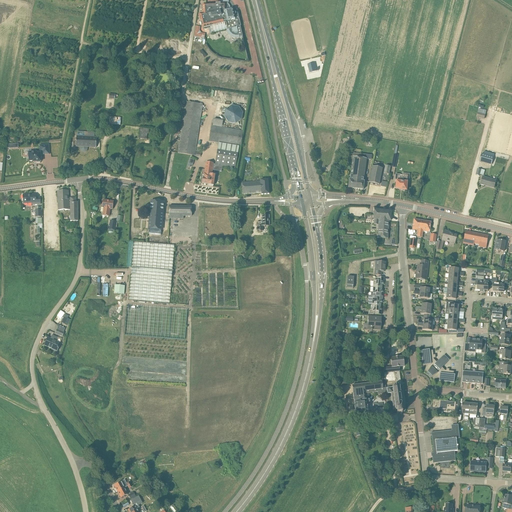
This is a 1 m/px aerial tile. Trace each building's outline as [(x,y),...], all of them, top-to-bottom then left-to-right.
[(239,19),(237,12),(235,13),(235,12),(234,12),(233,13),(232,9),(230,9),(230,8),(230,7),(229,6),(229,5),(228,4),(227,4),(228,3),(227,2),(226,1),(225,2),(225,1),(224,1),(223,2),(222,2),(221,2),(220,3),(216,3),(216,5),(202,5),(203,13),(198,14),(202,28),(212,26),(213,33),(225,30),(226,32),(228,35),(231,37),(235,37),(237,37),(239,37),(242,37),(240,26),(239,19)] [(195,27),(194,37),(204,38),(205,34),(201,33),(199,31),(200,27),(195,27)] [(315,62),(307,64),(310,73),(317,71),(315,62)] [(203,104),(186,102),(178,153),(195,156),(203,104)] [(242,113),(238,107),(231,106),(225,110),(224,118),(228,124),(235,125),(241,121),(242,113)] [(479,109),(477,117),(484,119),(486,111),(479,109)] [(209,141),(218,143),(239,147),(240,147),(243,131),(222,127),(212,126),(211,126),(209,141)] [(149,129),(139,128),(138,138),(147,139),(147,134),(148,134),(149,129)] [(76,147),(80,147),(80,149),(80,151),(82,152),(83,153),(86,153),(87,151),(88,150),(88,147),(96,148),(96,137),(93,137),(93,134),(84,133),(84,137),(76,136),(76,147)] [(239,147),(218,143),(214,166),(235,169),(239,147)] [(42,154),(49,154),(48,144),(39,145),(39,152),(42,152),(42,154)] [(492,165),(495,154),(485,151),(484,154),(482,153),(480,162),(492,165)] [(37,152),(29,153),(29,154),(28,154),(28,157),(29,157),(29,161),(33,161),(33,162),(41,162),(41,153),(37,153),(37,152)] [(348,188),(355,189),(363,190),(364,181),(363,181),(366,159),(353,157),(350,179),(349,179),(348,188)] [(203,178),(202,183),(209,184),(208,185),(213,186),(215,175),(212,175),(213,163),(206,162),(204,174),(203,178)] [(369,182),(379,185),(383,168),(372,166),(369,182)] [(407,178),(399,177),(400,175),(396,174),(395,182),(396,182),(396,189),(400,189),(399,190),(406,191),(407,182),(407,178)] [(483,177),(481,184),(494,188),(496,180),(483,177)] [(269,194),(268,179),(260,180),(260,181),(242,183),(243,194),(261,193),(261,195),(269,194)] [(78,221),(77,202),(76,202),(76,197),(68,198),(68,191),(58,191),(58,210),(70,210),(71,221),(78,221)] [(40,204),(40,197),(36,198),(36,194),(23,195),(23,204),(32,203),(32,205),(40,204)] [(102,208),(104,208),(102,215),(109,216),(110,209),(112,209),(113,202),(103,200),(102,208)] [(164,202),(151,201),(148,234),(161,235),(164,202)] [(184,219),(184,217),(191,217),(192,206),(169,205),(169,219),(184,219)] [(382,220),(383,210),(374,210),(373,219),(374,219),(373,225),(379,225),(378,238),(382,238),(383,226),(382,226),(383,220),(382,220)] [(383,226),(382,238),(387,239),(389,221),(390,221),(391,211),(383,210),(382,220),(383,220),(382,226),(383,226)] [(262,231),(262,226),(269,226),(269,216),(262,216),(262,222),(257,222),(257,231),(262,231)] [(419,237),(422,221),(414,220),(413,230),(418,230),(417,237),(419,237)] [(114,232),(116,222),(110,221),(108,231),(114,232)] [(422,221),(419,237),(422,238),(423,231),(429,232),(430,222),(422,221)] [(444,231),(442,240),(454,243),(457,235),(449,233),(449,232),(444,231)] [(479,248),(486,249),(488,236),(466,231),(464,241),(479,245),(479,248)] [(497,240),(495,250),(504,251),(506,241),(497,240)] [(129,300),(169,303),(174,245),(147,243),(134,242),(129,300)] [(240,254),(242,256),(245,258),(252,248),(248,246),(245,251),(243,249),(240,254)] [(428,262),(420,261),(420,266),(418,266),(417,274),(416,273),(415,279),(426,280),(428,267),(428,262)] [(384,271),(385,262),(376,262),(375,275),(381,275),(381,271),(384,271)] [(382,285),(383,285),(384,278),(378,277),(377,281),(374,281),(373,287),(382,287),(382,285)] [(492,280),(491,287),(494,287),(494,291),(499,292),(500,283),(497,283),(497,279),(492,278),(492,280)] [(483,291),(484,280),(478,279),(476,279),(475,285),(478,285),(477,290),(480,290),(480,291),(483,291)] [(488,286),(491,287),(492,280),(484,280),(483,291),(485,292),(485,291),(488,291),(488,286)] [(500,283),(499,292),(504,292),(504,288),(507,288),(508,282),(505,282),(505,283),(500,283)] [(114,293),(124,294),(125,286),(115,285),(114,293)] [(417,293),(429,294),(430,289),(426,288),(426,285),(420,285),(420,288),(420,291),(414,291),(414,294),(417,294),(417,293)] [(371,293),(371,296),(383,297),(383,290),(381,290),(382,287),(373,287),(373,293),(371,293)] [(372,299),(372,305),(380,306),(381,303),(382,303),(383,297),(371,296),(371,299),(372,299)] [(445,309),(461,311),(461,309),(458,309),(459,305),(455,305),(455,302),(449,302),(446,301),(446,304),(445,309)] [(380,306),(372,305),(372,309),(371,309),(370,309),(369,310),(369,311),(368,311),(368,312),(368,314),(374,314),(374,311),(375,311),(375,314),(381,315),(382,308),(380,308),(380,306)] [(502,318),(503,309),(493,308),(492,316),(496,316),(496,318),(502,318)] [(424,314),(424,317),(430,318),(431,310),(419,309),(419,310),(421,311),(421,314),(424,314)] [(369,316),(368,330),(380,331),(381,317),(369,316)] [(417,322),(417,326),(421,326),(421,325),(432,326),(433,321),(439,322),(439,318),(435,318),(430,318),(424,317),(424,319),(423,323),(417,322)] [(59,326),(57,329),(55,334),(62,337),(64,332),(63,332),(65,328),(59,326)] [(44,345),(53,349),(57,351),(59,347),(58,347),(59,343),(56,341),(58,337),(52,335),(50,339),(48,338),(44,345)] [(509,345),(510,336),(502,335),(502,341),(500,341),(500,344),(509,345)] [(476,352),(476,350),(477,340),(476,340),(473,339),(473,340),(470,339),(470,343),(465,343),(465,352),(476,352)] [(477,340),(476,350),(482,350),(482,353),(485,353),(486,345),(483,345),(483,341),(480,340),(477,340)] [(432,379),(433,380),(437,378),(439,379),(439,381),(454,383),(454,378),(455,375),(453,375),(454,371),(449,371),(449,369),(446,369),(446,371),(445,371),(442,367),(447,363),(449,360),(444,355),(437,362),(433,359),(433,358),(435,358),(435,355),(433,355),(433,350),(429,351),(429,349),(421,350),(423,365),(425,365),(426,366),(426,367),(424,371),(425,372),(426,372),(427,373),(428,373),(429,374),(430,375),(431,376),(432,377),(432,378),(432,379)] [(510,360),(511,351),(500,350),(500,354),(503,354),(503,359),(510,360)] [(396,372),(399,371),(399,367),(404,366),(403,356),(391,358),(392,367),(383,368),(384,373),(396,372)] [(511,374),(511,367),(506,366),(506,363),(501,362),(500,368),(504,369),(503,374),(511,374)] [(399,371),(396,372),(397,374),(395,374),(397,385),(394,385),(394,384),(394,385),(392,387),(393,387),(386,388),(384,389),(385,394),(387,393),(387,394),(391,393),(393,410),(395,409),(395,410),(396,411),(397,411),(397,414),(402,413),(402,411),(403,412),(404,411),(405,410),(405,409),(404,408),(405,408),(403,400),(404,399),(404,396),(403,396),(402,392),(404,392),(403,386),(401,386),(399,371)] [(462,382),(469,383),(470,372),(463,371),(463,382),(462,382)] [(477,372),(476,384),(483,384),(484,373),(477,372)] [(496,380),(496,388),(506,389),(506,381),(496,380)] [(385,394),(384,389),(383,389),(382,383),(382,382),(381,382),(352,386),(353,393),(354,402),(357,420),(371,418),(372,419),(381,417),(381,419),(385,419),(384,415),(383,409),(382,403),(376,404),(376,403),(373,403),(374,408),(375,409),(374,409),(374,410),(367,411),(366,403),(370,402),(369,393),(378,392),(378,395),(383,394),(385,394)] [(431,405),(431,410),(439,411),(439,409),(458,411),(459,406),(456,406),(456,402),(433,400),(432,405),(431,405)] [(466,410),(470,410),(470,404),(463,403),(462,409),(462,413),(465,413),(466,410)] [(471,404),(470,404),(470,410),(469,414),(477,414),(478,404),(471,404)] [(490,406),(487,405),(487,407),(487,408),(483,408),(482,416),(493,417),(494,414),(495,406),(494,406),(494,405),(490,404),(490,406)] [(507,415),(508,415),(508,408),(501,407),(500,414),(504,415),(503,418),(507,419),(507,415)] [(485,419),(480,418),(480,427),(479,432),(486,433),(487,428),(488,423),(485,423),(485,419)] [(452,431),(432,433),(434,456),(433,457),(433,463),(456,461),(455,451),(458,451),(457,439),(460,438),(458,425),(452,425),(452,431)] [(495,457),(504,458),(505,449),(496,448),(495,457)] [(152,458),(144,460),(138,462),(140,467),(146,465),(145,462),(152,460),(152,458)] [(504,460),(503,472),(511,472),(511,460),(511,459),(508,460),(508,461),(504,460)] [(471,462),(471,471),(486,472),(486,463),(471,462)] [(127,487),(127,486),(124,480),(114,486),(118,492),(124,488),(127,487)] [(124,488),(118,492),(121,498),(128,494),(124,488)] [(508,509),(507,511),(511,511),(511,503),(511,504),(511,500),(511,496),(506,495),(503,508),(508,509)]
